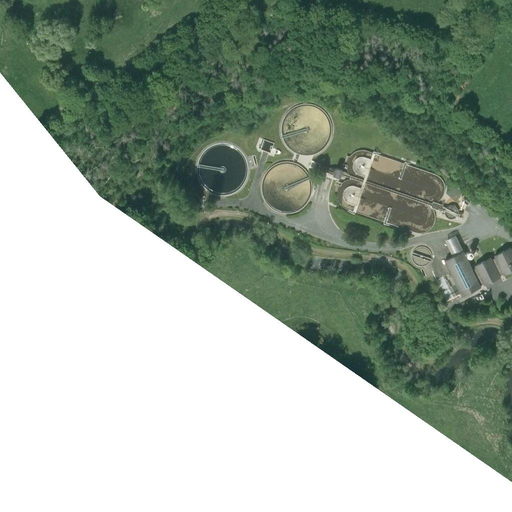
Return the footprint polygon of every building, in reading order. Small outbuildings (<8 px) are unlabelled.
[(335,174),(342,176),(344,169),(338,166),(335,174)] [(454,206),(450,207),(448,209),(447,216),(449,218),(454,221),(458,220),(461,217),(462,212),(461,209),(459,207),(454,206)] [(450,269),(429,279),(444,310),(511,276),(511,246),(470,267),(455,237),(446,242),(451,252),(443,255),(450,269)] [(425,247),(421,247),(417,249),(414,252),(412,256),(412,260),(414,263),(417,266),(421,268),(425,268),(429,266),(431,263),(433,260),(433,255),(431,252),(429,249),(425,247)] [(474,251),(473,252),(472,253),(471,255),(472,257),(473,258),(476,259),(478,259),(479,257),(480,255),(480,253),(479,252),(476,251),(474,251)]
